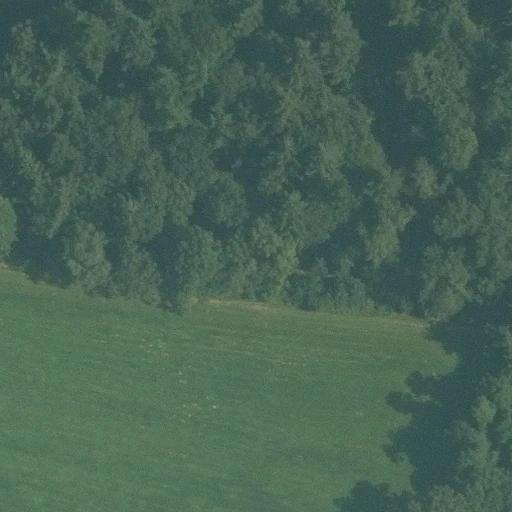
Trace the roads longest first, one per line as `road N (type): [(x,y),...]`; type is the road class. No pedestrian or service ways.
road 1 (unknown): [(413,279),(0,221)]
road 2 (track): [(0,270),(410,323)]
